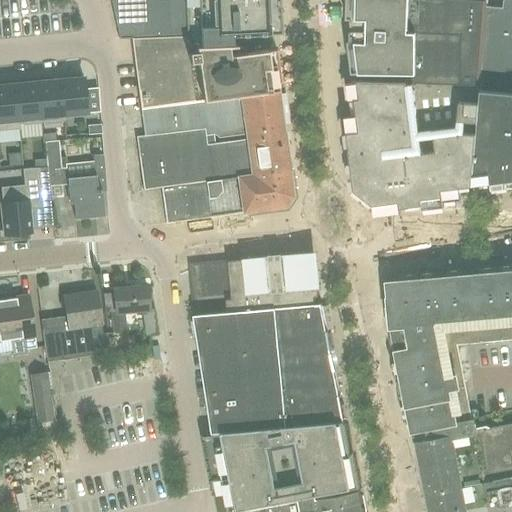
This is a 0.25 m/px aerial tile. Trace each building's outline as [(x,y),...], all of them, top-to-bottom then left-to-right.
[(131,38),(186,37),(184,0),(111,0),(119,39),(131,38)] [(231,35),(280,33),(278,0),(184,0),(186,37),(231,35)] [(353,80),(414,82),(480,84),(485,6),(486,0),(346,0),(346,6),(346,20),(351,71),(352,71),(353,80)] [(480,84),(473,178),(511,173),(511,0),(503,0),(502,8),(485,6),(480,84)] [(240,95),(277,90),(276,83),(281,82),(276,49),(230,55),(228,47),(236,46),(236,45),(232,45),(231,35),(186,37),(131,38),(140,109),(240,95)] [(60,80),(63,116),(64,116),(87,113),(83,77),(60,80)] [(37,82),(41,123),(65,120),(64,116),(63,116),(60,80),(37,82)] [(473,178),(480,84),(414,82),(353,80),(356,106),(344,108),(353,181),(378,201),(427,196),(426,188),(456,185),(455,180),(473,178)] [(14,84),(18,125),(19,125),(41,123),(37,82),(14,84)] [(18,125),(14,84),(0,85),(0,131),(20,129),(19,125),(18,125)] [(264,136),(284,134),(277,90),(240,95),(140,109),(144,135),(204,128),(205,136),(206,136),(213,134),(213,133),(218,137),(246,133),(263,131),(264,136)] [(101,126),(89,126),(89,134),(101,133),(101,126)] [(264,136),(263,131),(246,133),(247,139),(215,143),(213,134),(206,136),(205,136),(204,128),(144,135),(135,136),(142,189),(160,186),(236,175),(251,173),(251,176),(289,170),(284,134),(264,136)] [(106,191),(103,154),(93,155),(95,174),(66,177),(69,202),(73,202),(74,218),(103,215),(100,192),(106,191)] [(46,159),(34,160),(35,168),(39,168),(47,167),(46,159)] [(47,167),(39,168),(42,201),(50,201),(49,187),(47,171),(47,167)] [(30,233),(28,209),(43,208),(42,201),(39,168),(23,169),(24,185),(1,187),(5,235),(30,233)] [(236,175),(160,186),(165,223),(285,206),(292,196),(289,170),(251,176),(251,173),(236,175)] [(233,311),(316,304),(316,303),(315,296),(318,295),(317,285),(317,284),(315,262),(314,252),(301,253),(190,264),(193,297),(195,314),(233,311)] [(413,429),(472,417),(465,380),(472,378),(467,348),(459,349),(457,343),(511,338),(511,269),(393,280),(397,329),(398,333),(394,333),(413,429)] [(112,333),(124,332),(123,312),(148,309),(146,286),(111,289),(113,312),(110,312),(112,333)] [(100,333),(99,325),(101,325),(95,290),(62,296),(65,317),(57,319),(50,320),(51,327),(42,328),(47,362),(62,360),(68,359),(75,358),(91,355),(109,352),(105,333),(100,333)] [(4,299),(10,339),(13,356),(26,354),(26,353),(28,353),(27,349),(36,348),(28,296),(4,299)] [(0,340),(10,339),(4,299),(0,299),(0,340)] [(316,304),(233,311),(195,314),(206,389),(201,389),(204,405),(208,405),(212,432),(236,431),(345,421),(339,394),(334,369),(335,369),(328,330),(326,330),(322,305),(322,302),(316,303),(316,304)] [(36,424),(54,421),(47,372),(29,374),(36,424)] [(427,493),(486,481),(484,473),(511,467),(511,422),(476,430),(474,417),(472,417),(413,429),(415,441),(417,441),(427,493)] [(332,449),(350,445),(346,422),(345,422),(345,421),(236,431),(212,432),(201,434),(208,470),(331,446),(332,449)] [(234,511),(353,488),(352,487),(360,486),(353,451),(350,452),(350,449),(351,449),(350,445),(332,449),(331,446),(208,470),(213,494),(227,491),(231,511),(232,511),(231,511),(234,511)] [(511,511),(511,476),(486,481),(427,493),(430,511),(511,511)] [(353,488),(234,511),(366,511),(366,508),(362,507),(361,503),(365,500),(364,494),(357,492),(355,492),(353,488)]
